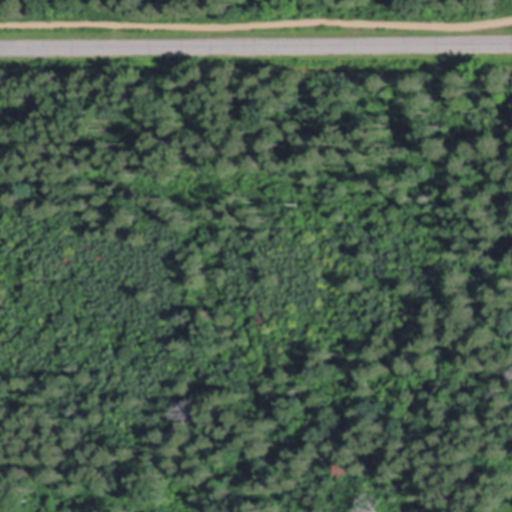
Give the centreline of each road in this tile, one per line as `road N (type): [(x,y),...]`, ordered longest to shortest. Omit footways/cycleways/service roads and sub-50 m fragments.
road 1 (residential): [(0,48),(511,47)]
road 2 (track): [(0,22),(511,22)]
